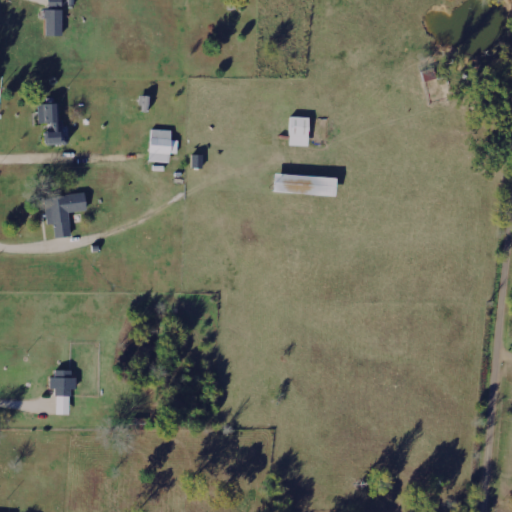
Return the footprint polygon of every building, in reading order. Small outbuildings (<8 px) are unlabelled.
[(63,9),(46,9),(47,35),(63,34),(63,9)] [(60,103),(38,104),(39,123),(55,123),(55,131),(50,131),(50,144),(62,143),(60,103)] [(290,145),(309,145),(310,116),(290,116),(290,145)] [(150,161),(171,162),(171,153),(178,153),(179,140),(172,139),(173,129),(151,128),(150,161)] [(338,176),(275,173),(274,192),(337,195),(338,176)] [(88,209),(86,192),(45,197),(49,225),(55,224),(56,238),(72,236),(69,212),(88,209)] [(57,414),(71,414),(71,388),(75,388),(75,370),(52,370),(52,388),(56,388),(57,414)]
